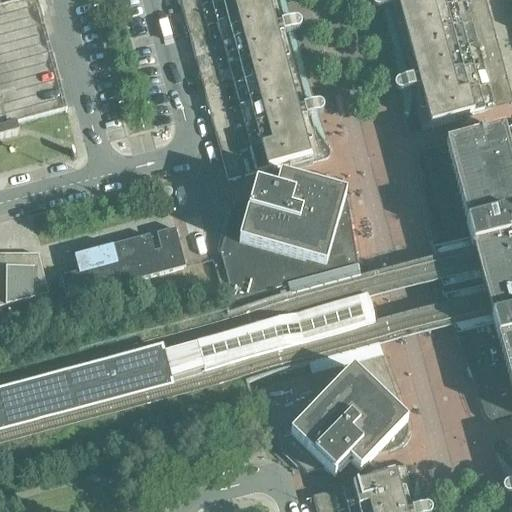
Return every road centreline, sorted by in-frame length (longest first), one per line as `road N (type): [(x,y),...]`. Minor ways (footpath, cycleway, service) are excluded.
road 1 (residential): [(107,179),(178,158),(190,133),(157,0)]
road 2 (residential): [(60,0),(107,179)]
road 3 (residential): [(288,511),(276,483),(262,480),(189,501),(182,511)]
